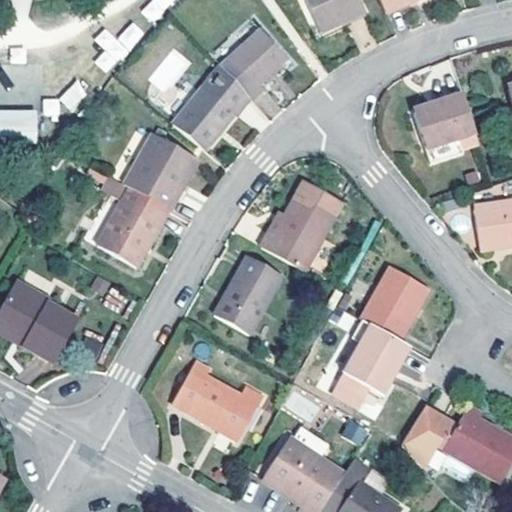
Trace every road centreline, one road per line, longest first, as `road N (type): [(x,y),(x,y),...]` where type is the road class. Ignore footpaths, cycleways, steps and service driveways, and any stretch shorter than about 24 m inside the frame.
road 1 (residential): [(88,447),(234,191),(323,105)]
road 2 (residential): [(323,105),(467,282),(511,317)]
road 3 (residential): [(323,105),(382,63),(511,20)]
road 4 (tertiary): [(204,511),(88,447)]
